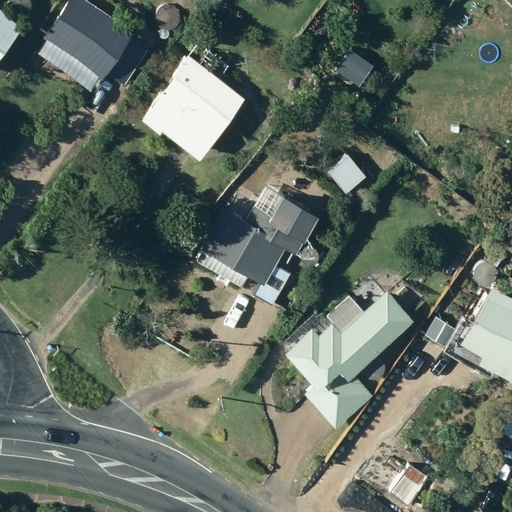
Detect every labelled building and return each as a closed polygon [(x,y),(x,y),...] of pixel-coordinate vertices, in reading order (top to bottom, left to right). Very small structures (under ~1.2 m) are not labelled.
[(0,0),(0,26),(13,7),(3,0),(0,0)] [(128,17),(99,0),(56,0),(41,26),(50,32),(40,49),(86,77),(97,59),(122,74),(144,38),(123,25),(128,17)] [(238,83),(210,61),(185,42),(139,104),(155,116),(156,114),(194,142),(238,83)] [(210,61),(217,64),(223,59),(221,51),(214,49),(208,54),(210,61)] [(351,161),(340,147),(313,168),(322,179),(333,170),(335,172),(351,161)] [(267,293),(287,263),(272,254),(277,246),(289,254),(295,245),(292,244),(304,225),(297,220),(311,198),(277,177),(272,184),(269,183),(259,199),(251,194),(247,201),(231,191),(225,200),(219,196),(196,233),(201,235),(198,240),(232,262),(235,256),(258,270),(251,282),(267,293)] [(511,285),(488,270),(443,337),(485,365),(491,355),(511,369),(511,285)] [(348,360),(410,306),(386,279),(360,301),(346,286),(319,309),(314,303),(280,333),(285,339),(282,341),(314,377),(304,386),(333,419),(370,386),(348,360)] [(462,390),(475,379),(466,369),(454,381),(462,390)] [(445,470),(417,443),(392,470),(420,497),(445,470)]
